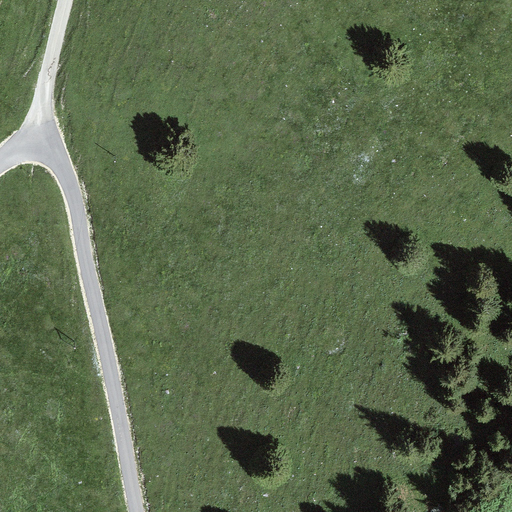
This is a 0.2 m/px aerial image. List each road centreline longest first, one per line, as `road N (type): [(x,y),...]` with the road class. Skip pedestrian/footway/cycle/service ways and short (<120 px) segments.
road 1 (unclassified): [(33,148),(53,151),(72,191),(135,511)]
road 2 (unclassified): [(65,0),(33,148)]
